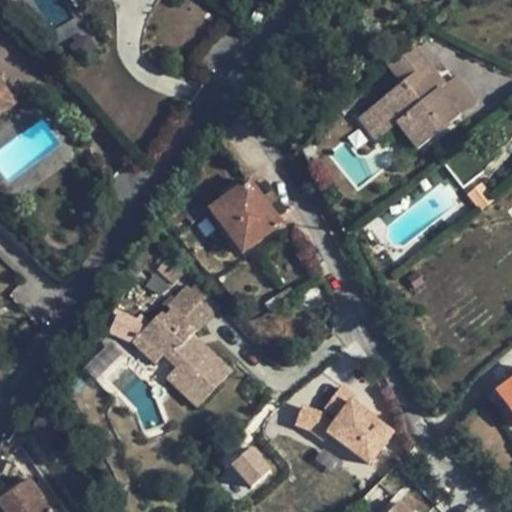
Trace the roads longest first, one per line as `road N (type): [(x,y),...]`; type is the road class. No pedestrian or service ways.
road 1 (residential): [(227,88),(274,146),(427,441),(501,511)]
road 2 (residential): [(0,415),(227,88)]
